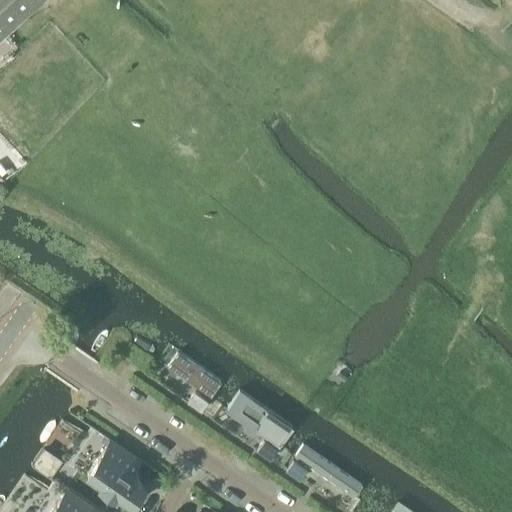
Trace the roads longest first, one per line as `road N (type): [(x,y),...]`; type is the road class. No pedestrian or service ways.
road 1 (trunk): [(141,0),(511,377)]
road 2 (trunk): [(511,263),(253,0)]
road 3 (residential): [(201,457),(16,325)]
